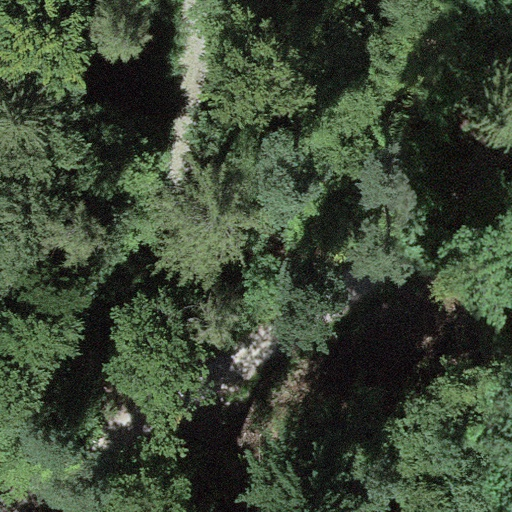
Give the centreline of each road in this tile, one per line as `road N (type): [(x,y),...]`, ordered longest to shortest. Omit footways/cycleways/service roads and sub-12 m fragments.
road 1 (track): [(0,505),(189,394),(340,287),(428,216),(511,119)]
road 2 (track): [(202,0),(189,394)]
